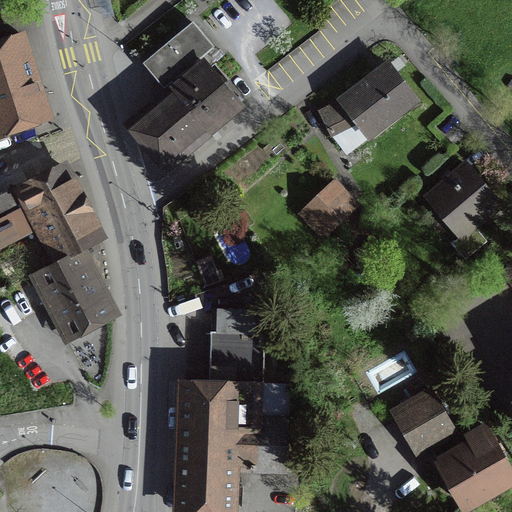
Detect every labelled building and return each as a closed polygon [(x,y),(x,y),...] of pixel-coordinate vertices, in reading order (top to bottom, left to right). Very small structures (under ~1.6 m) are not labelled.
[(114,16),(110,0),(99,0),(104,19),(114,16)] [(166,87),(171,92),(131,125),(166,166),(238,105),(200,59),(213,48),(192,22),(141,64),(163,90),(166,87)] [(39,97),(19,35),(0,40),(0,135),(47,120),(39,97)] [(414,99),(388,66),(341,102),(367,136),(414,99)] [(431,195),(463,234),(454,242),(453,241),(449,244),(459,257),(460,256),(463,260),(485,243),(473,227),(498,206),(464,166),(426,198),(426,199),(431,195)] [(0,247),(26,234),(35,229),(45,247),(51,243),(61,261),(78,253),(101,241),(62,168),(22,189),(0,198),(0,247)] [(333,228),(330,224),(349,205),(331,184),(299,215),(322,239),(333,228)] [(41,279),(71,338),(111,318),(78,253),(61,261),(32,276),(35,282),(41,279)] [(214,383),(183,382),(180,466),(178,511),(199,511),(229,511),(231,478),(236,478),(236,471),(231,471),(231,464),(249,465),(249,470),(252,470),(252,471),(283,473),(285,420),(256,419),(259,335),(257,335),(252,311),(216,309),(215,333),(214,383)] [(429,391),(392,413),(416,455),(453,434),(429,391)] [(474,446),(439,465),(463,507),(511,478),(511,476),(483,426),(468,435),(474,446)]
